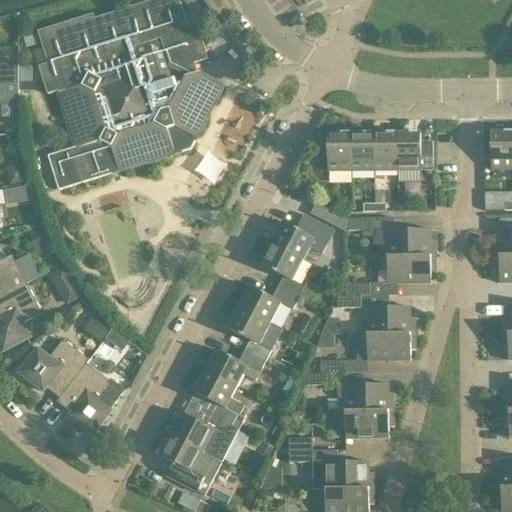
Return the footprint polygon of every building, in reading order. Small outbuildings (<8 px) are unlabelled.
[(191,150),(224,86),(199,73),(196,74),(193,64),(208,60),(198,27),(188,30),(178,0),(154,0),(150,2),(121,11),(94,19),(92,14),(37,32),(47,64),(38,67),(46,95),(57,91),(57,93),(75,148),(47,156),(58,191),(85,183),(191,150)] [(34,35),(23,39),(26,48),(37,44),(34,35)] [(0,85),(18,85),(18,64),(0,64),(0,85)] [(0,105),(19,105),(18,85),(0,85),(0,105)] [(491,133),(491,171),(511,170),(511,131),(504,132),(504,133),(491,133)] [(397,172),(433,171),(433,143),(420,143),(420,132),(397,133),(397,172)] [(328,133),(328,147),(328,172),(351,172),(351,133),(328,133)] [(374,172),(374,133),(351,133),(351,172),(374,172)] [(374,133),(374,172),(397,172),(397,133),(374,133)] [(210,152),(196,170),(213,183),(227,165),(210,152)] [(26,163),(7,167),(9,179),(11,186),(30,181),(29,174),(26,163)] [(8,206),(34,201),(31,187),(5,192),(8,206)] [(364,204),(364,213),(375,213),(375,203),(364,204)] [(385,213),(385,203),(375,203),(375,213),(385,213)] [(321,220),(326,211),(316,206),(311,214),(321,220)] [(345,232),(369,231),(368,219),(344,219),(345,232)] [(283,223),(272,244),(303,261),(310,248),(322,255),(326,246),(332,235),(311,224),(305,221),(299,232),(283,223)] [(31,233),(36,250),(52,245),(46,228),(31,233)] [(499,241),(494,241),(494,257),(511,256),(511,229),(499,230),(499,241)] [(430,242),(430,230),(373,231),(373,246),(382,246),(382,258),(435,257),(435,242),(430,242)] [(261,266),(283,277),(277,288),(299,299),(304,288),(292,282),(303,261),(272,244),(261,266)] [(0,298),(26,285),(40,277),(29,255),(15,262),(11,256),(0,261),(0,298)] [(494,273),(499,273),(499,284),(511,283),(511,256),(494,257),(494,273)] [(431,273),(435,273),(435,257),(382,258),(383,272),(387,272),(388,285),(431,284),(431,273)] [(63,289),(69,285),(74,281),(65,267),(48,277),(58,292),(63,289)] [(369,284),(345,285),(345,297),(360,297),(369,297),(369,284)] [(42,314),(26,285),(0,298),(0,349),(2,353),(30,338),(23,324),(42,314)] [(281,304),(293,310),(299,299),(277,288),(272,299),(250,287),(238,308),(270,325),(281,304)] [(360,297),(345,297),(336,297),(336,309),(360,309),(360,297)] [(508,318),(503,318),(503,334),(511,333),(511,306),(507,307),(508,318)] [(227,330),(250,341),(244,352),(265,363),(276,343),(263,337),(270,325),(238,308),(227,330)] [(367,322),(362,322),(362,335),(415,335),(415,319),(410,319),(410,308),(367,308),(367,322)] [(99,321),(89,334),(100,343),(110,330),(99,321)] [(104,340),(113,346),(120,336),(113,330),(112,329),(104,340)] [(503,350),(508,350),(508,361),(511,360),(511,333),(503,334),(503,350)] [(411,362),(410,351),(415,351),(415,335),(362,335),(362,349),(359,349),(355,362),(344,362),(320,362),(320,364),(314,365),(310,374),(330,374),(368,374),(367,362),(411,362)] [(86,365),(89,361),(63,341),(50,358),(37,348),(17,374),(43,393),(46,389),(59,399),(56,403),(57,404),(86,365)] [(216,351),(205,372),(236,388),(243,375),(255,382),(259,374),(265,363),(244,352),(238,362),(216,351)] [(67,417),(93,437),(112,411),(110,410),(125,391),(113,381),(111,383),(86,365),(57,404),(70,414),(67,417)] [(205,372),(194,393),(216,405),(211,416),(239,430),(245,419),(239,416),(244,406),(231,399),(236,388),(205,372)] [(306,374),(306,387),(330,386),(330,374),(310,374),(306,374)] [(340,413),(393,412),(393,396),(388,396),(388,385),(345,386),(337,386),(337,397),(340,400),(340,413)] [(393,412),(340,413),(340,426),(345,426),(345,440),(389,439),(388,428),(393,428),(393,412)] [(205,426),(183,415),(172,436),(203,452),(222,462),(239,430),(211,416),(205,426)] [(157,453),(161,455),(160,457),(172,463),(165,478),(197,494),(197,493),(204,497),(222,462),(203,452),(172,436),(167,444),(163,442),(157,453)] [(313,439),(289,440),(289,452),(313,452),(313,439)] [(267,458),(273,448),(261,442),(256,453),(267,458)] [(289,464),(313,464),(313,452),(289,452),(289,464)] [(501,473),(496,473),(496,488),(511,488),(511,461),(501,461),(501,473)] [(368,474),(368,463),(325,463),(325,476),(320,476),(320,490),(373,490),(373,474),(368,474)] [(497,504),(501,504),(501,511),(511,511),(511,488),(496,488),(497,504)] [(368,511),(369,505),(373,505),(373,490),(320,490),(321,504),(325,504),(325,511),(368,511)] [(207,511),(210,507),(183,492),(177,503),(178,503),(175,509),(184,511),(207,511)]
